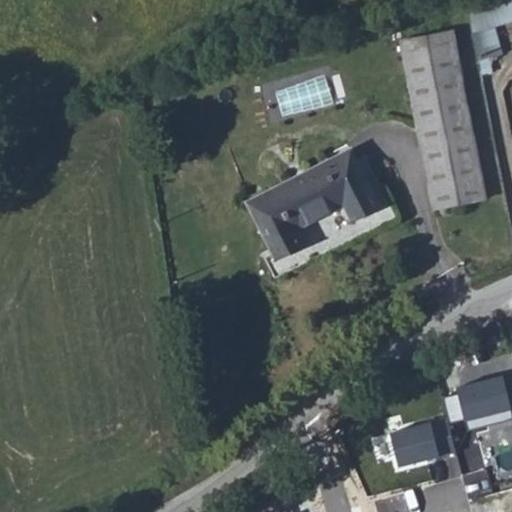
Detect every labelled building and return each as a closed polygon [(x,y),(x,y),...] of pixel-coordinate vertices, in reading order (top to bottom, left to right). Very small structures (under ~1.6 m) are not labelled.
[(491,0),(485,2),(491,31),(510,26),(501,0),(491,0)] [(511,0),(501,0),(510,26),(511,25),(511,0)] [(395,46),(434,211),(479,201),(441,35),(395,46)] [(407,217),(373,157),(275,211),(308,270),(331,257),(323,240),(371,212),(383,231),(407,217)] [(460,393),(443,398),(450,424),(466,419),(469,429),(511,417),(511,410),(502,376),(458,388),(460,393)] [(429,422),(389,432),(398,468),(438,458),(429,422)]
